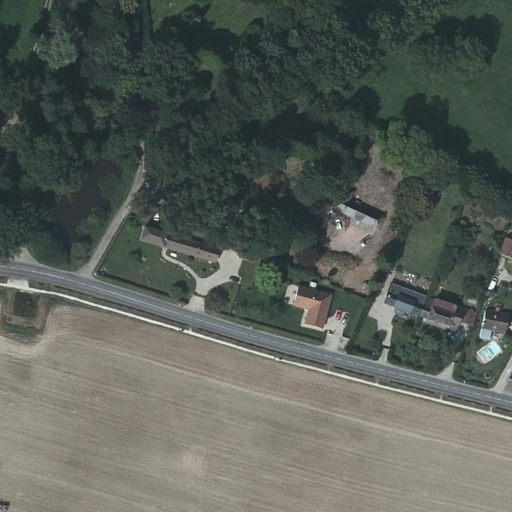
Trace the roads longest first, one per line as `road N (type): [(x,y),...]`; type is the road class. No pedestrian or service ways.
road 1 (tertiary): [(511,400),(74,280)]
road 2 (unclassified): [(74,280),(140,168),(129,0)]
road 3 (unknown): [(27,269),(16,96)]
